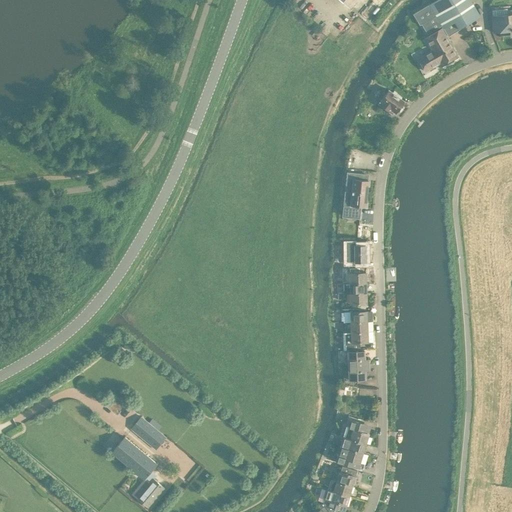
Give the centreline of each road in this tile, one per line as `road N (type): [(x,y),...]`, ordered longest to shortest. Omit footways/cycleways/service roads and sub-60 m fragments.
road 1 (residential): [(369,511),(383,435),(385,162),(403,122),(434,91),(511,56)]
road 2 (tertiary): [(0,375),(53,344),(116,276),(179,163),(241,0)]
road 3 (unclassified): [(459,511),(468,359),(454,201),(471,162),(511,147)]
road 4 (unknown): [(0,184),(84,174),(130,156),(158,115),(199,0)]
